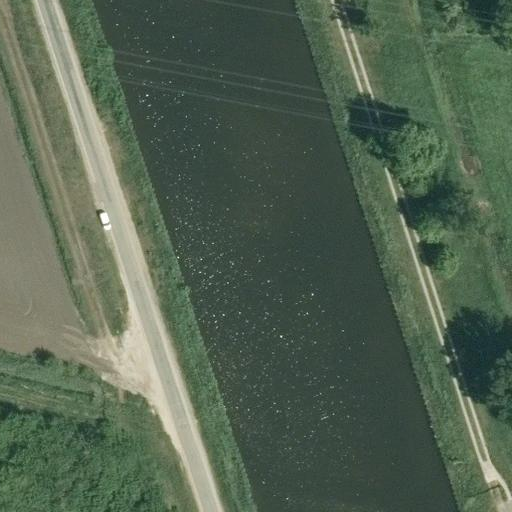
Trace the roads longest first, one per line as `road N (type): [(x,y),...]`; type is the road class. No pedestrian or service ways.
road 1 (unclassified): [(209,511),(45,0)]
road 2 (track): [(331,0),(481,464)]
